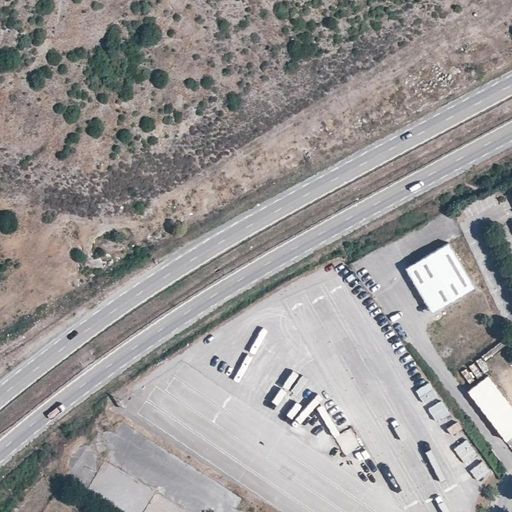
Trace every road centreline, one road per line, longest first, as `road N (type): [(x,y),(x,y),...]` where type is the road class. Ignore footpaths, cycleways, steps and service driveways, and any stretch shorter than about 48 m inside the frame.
road 1 (primary): [(0,451),(46,409),(231,282),(511,131)]
road 2 (primary): [(511,82),(242,227),(125,299),(0,393)]
road 3 (unknown): [(373,231),(511,466)]
